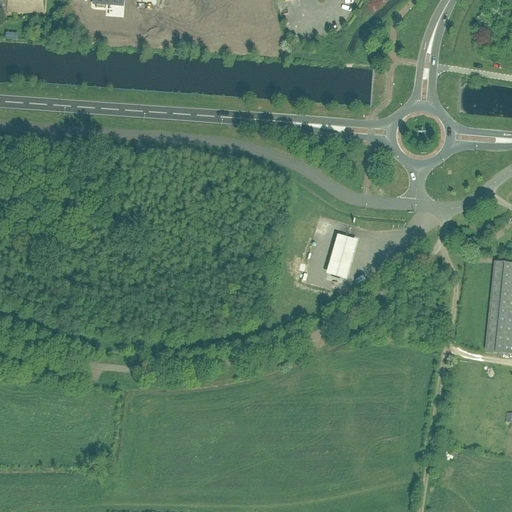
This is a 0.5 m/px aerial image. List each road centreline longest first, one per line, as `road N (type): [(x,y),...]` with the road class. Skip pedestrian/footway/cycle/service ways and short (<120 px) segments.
road 1 (unclassified): [(416,206),(352,199),(292,164),(230,144),(0,126)]
road 2 (secondary): [(0,101),(391,133)]
road 3 (track): [(437,248),(455,281),(419,511)]
